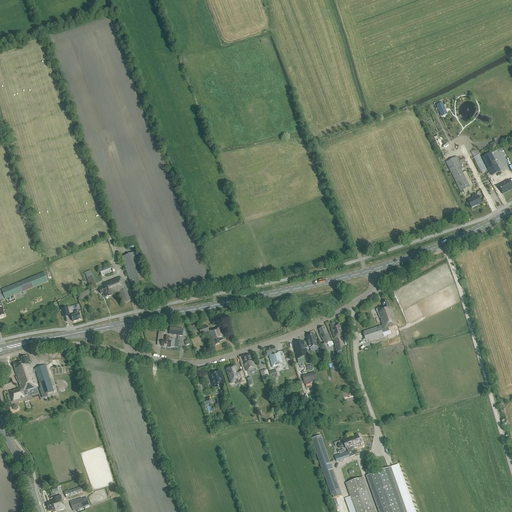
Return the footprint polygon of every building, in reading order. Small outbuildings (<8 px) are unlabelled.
[(447,114),(443,106),(438,108),(442,117),(447,114)] [(482,174),(488,171),(479,155),(474,158),(482,174)] [(491,173),(499,169),(496,165),(497,165),(494,160),(492,156),(484,160),(491,173)] [(457,157),(446,162),(461,191),(470,187),(461,169),(463,168),(457,157)] [(511,178),(498,186),(502,194),(505,193),(510,190),(511,190),(511,189),(511,185),(511,184),(511,183),(511,172),(509,174),(511,178)] [(497,174),(489,178),(492,183),(500,179),(497,174)] [(478,196),(477,196),(476,194),(472,196),(473,199),(468,201),(471,208),(477,205),(478,205),(482,203),(478,196)] [(132,286),(147,280),(137,252),(121,258),(132,286)] [(99,270),(102,277),(112,273),(110,266),(99,270)] [(6,299),(48,282),(44,273),(2,290),(6,299)] [(87,280),(92,291),(97,289),(93,277),(87,280)] [(105,298),(112,295),(112,294),(120,292),(124,304),(131,301),(127,291),(128,291),(126,285),(123,286),(120,277),(103,284),(105,287),(99,290),(101,294),(103,294),(105,298)] [(366,343),(384,337),(382,333),(389,331),(387,328),(397,324),(391,307),(390,308),(388,302),(383,303),(384,307),(377,309),(377,310),(376,310),(377,312),(382,326),(363,332),(366,343)] [(80,303),(68,306),(70,312),(82,309),(80,303)] [(71,316),(73,322),(81,320),(80,314),(79,314),(78,311),(75,312),(76,315),(71,316)] [(341,346),(338,338),(343,336),(339,324),(335,325),(334,323),(330,325),(332,330),(331,330),(334,339),(333,339),(336,348),(337,352),(341,351),(340,346),(341,346)] [(209,332),(208,326),(199,328),(202,334),(209,332)] [(187,337),(185,329),(183,329),(170,327),(170,332),(181,334),(181,336),(187,337)] [(219,342),(224,340),(222,336),(220,328),(209,332),(212,341),(214,340),(215,346),(220,344),(219,342)] [(325,343),(327,342),(328,344),(332,342),(327,332),(327,333),(324,328),(319,330),(321,335),(320,336),(323,341),(324,340),(325,343)] [(169,339),(170,337),(164,336),(165,333),(159,332),(158,341),(162,342),(161,347),(171,348),(171,347),(173,347),(174,347),(175,340),(174,339),(169,339)] [(298,364),(309,361),(308,357),(309,356),(307,349),(309,348),(317,346),(315,336),(307,338),(308,341),(293,345),(297,360),(297,359),(298,364)] [(272,368),(283,364),(280,352),(276,353),(274,347),(266,350),(267,356),(269,356),(272,368)] [(244,364),(246,371),(256,368),(253,361),(252,361),(250,355),(243,357),(245,364),(244,364)] [(23,393),(25,392),(25,391),(38,386),(33,372),(36,371),(43,395),(54,391),(45,365),(35,369),(33,370),(30,363),(29,363),(27,356),(21,358),(23,362),(13,364),(21,388),(9,391),(13,401),(25,397),(23,393)] [(236,367),(226,370),(231,384),(236,382),(240,380),(241,383),(246,382),(242,371),(238,372),(236,367)] [(260,371),(263,381),(269,379),(270,378),(267,369),(266,370),(260,371)] [(270,371),(272,380),(279,378),(277,370),(270,371)] [(214,389),(225,385),(220,371),(209,374),(214,389)] [(317,381),(315,372),(302,376),(305,385),(317,381)] [(332,495),(333,498),(337,511),(352,511),(346,494),(342,495),(321,436),(311,439),(331,496),(332,495)] [(361,444),(358,436),(352,438),(352,437),(343,440),(346,449),(347,449),(348,451),(334,456),(337,462),(355,455),(353,450),(353,449),(357,447),(357,445),(361,444)] [(406,511),(390,468),(366,476),(379,511),(406,511)] [(375,511),(363,477),(345,484),(355,511),(375,511)] [(82,487),(68,492),(65,493),(66,498),(83,492),(82,487)] [(53,502),(47,504),(50,511),(55,510),(56,511),(65,509),(61,498),(52,501),(53,502)] [(87,498),(82,500),(82,498),(71,503),(74,511),(90,506),(87,498)]
